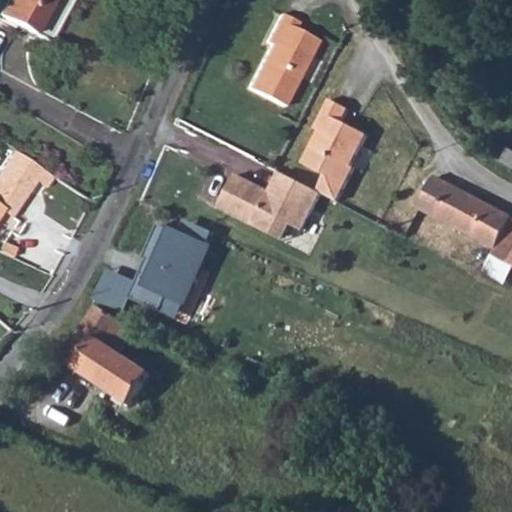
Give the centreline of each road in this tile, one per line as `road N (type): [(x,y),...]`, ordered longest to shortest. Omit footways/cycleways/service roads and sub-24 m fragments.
road 1 (unclassified): [(202,0),(100,235),(69,289),(0,368)]
road 2 (unclassified): [(356,0),(444,140),(511,192)]
road 3 (track): [(0,397),(218,511)]
